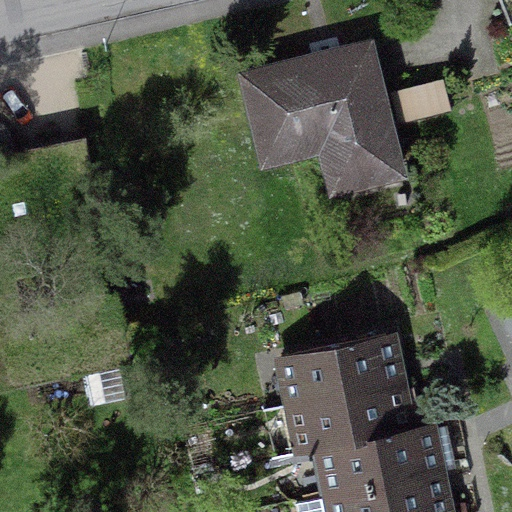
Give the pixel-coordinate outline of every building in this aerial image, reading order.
[(394,45),(258,78),(282,175),(341,161),(352,205),(429,186),(394,45)] [(0,344),(111,329),(87,158),(0,170),(0,344)] [(294,401),(395,380),(385,335),(285,355),(294,401)] [(324,446),(405,428),(395,380),(294,401),(304,450),(324,446)] [(334,493),(434,472),(424,424),(405,428),(324,446),(334,493)] [(442,511),(434,472),(334,493),(294,501),(296,511),(442,511)]
